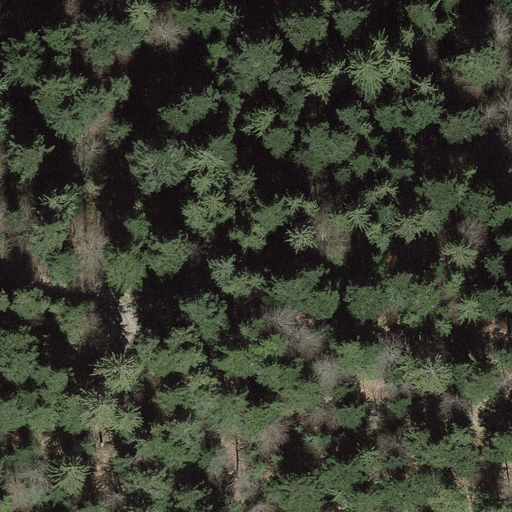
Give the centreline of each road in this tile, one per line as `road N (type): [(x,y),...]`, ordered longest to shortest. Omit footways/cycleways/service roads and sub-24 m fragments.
road 1 (track): [(0,259),(40,285),(163,314),(184,311),(200,285),(189,244),(72,179),(13,98),(0,59)]
road 2 (track): [(140,311),(112,354),(93,359),(0,327)]
